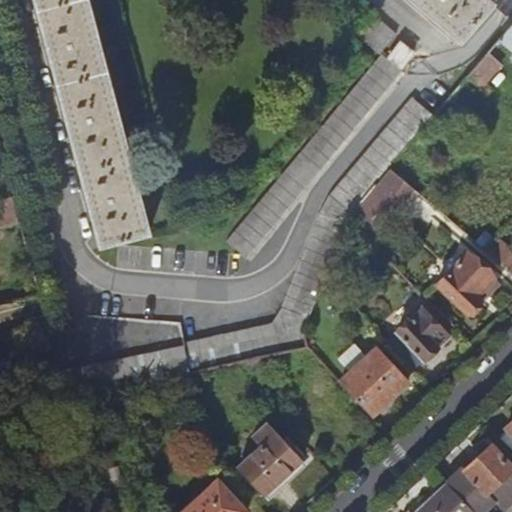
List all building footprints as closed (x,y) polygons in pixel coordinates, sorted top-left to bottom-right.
[(89,0),(37,0),(100,238),(95,239),(97,246),(150,232),(89,0)] [(491,0),(415,0),(467,44),(499,7),(491,0)] [(382,21),(365,41),(385,57),(402,37),(382,21)] [(511,48),(511,26),(501,40),(511,48)] [(406,46),(394,61),(406,71),(418,55),(406,46)] [(230,240),(249,257),(406,73),(387,57),(230,240)] [(304,332),(309,318),(307,318),(345,224),(346,224),(348,221),(352,215),(351,214),(433,115),(413,98),(346,179),(330,197),(320,214),(285,303),(274,324),(186,344),(192,369),(279,349),(280,353),(307,347),(304,332)] [(392,169),(358,209),(378,226),(412,187),(392,169)] [(486,250),(502,264),(511,253),(511,251),(497,239),(486,250)] [(496,276),(469,253),(438,284),(468,315),(470,313),(476,315),(483,308),(481,302),(483,300),(479,295),(496,276)] [(511,253),(502,264),(511,272),(511,253)] [(423,309),(421,311),(418,307),(412,314),(415,317),(398,333),(425,362),(440,347),(436,343),(446,334),(423,309)] [(61,372),(68,396),(190,369),(185,345),(61,372)] [(352,373),(369,358),(356,345),(340,360),(352,373)] [(379,349),(369,358),(352,373),(342,383),(374,417),(410,382),(379,349)] [(268,423),(253,436),(262,446),(239,467),(266,496),(303,461),(268,423)] [(448,483),(474,511),(484,511),(494,503),(503,511),(511,503),(511,469),(491,447),(465,472),(463,470),(448,483)] [(247,511),(219,481),(186,511),(247,511)] [(474,511),(448,483),(417,511),(474,511)]
